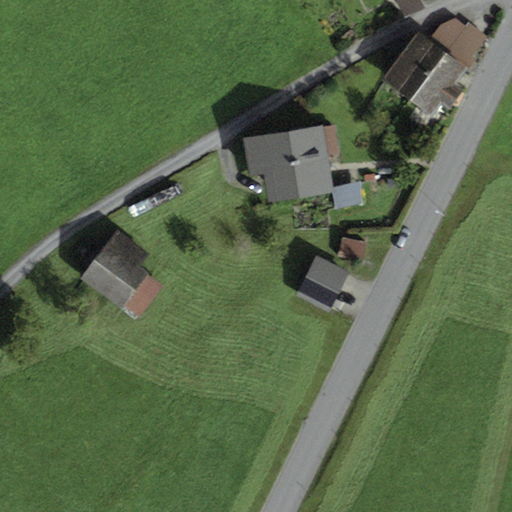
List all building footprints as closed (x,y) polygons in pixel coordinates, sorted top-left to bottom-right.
[(401,0),(407,12),(430,0),(401,0)] [(431,40),(446,52),(447,53),(465,30),(453,21),(442,26),(431,40)] [(447,53),(464,65),(469,68),(475,60),(471,57),(486,37),(469,24),(465,30),(447,53)] [(388,77),(414,97),(446,52),(431,40),(427,37),(425,39),(419,34),(388,77)] [(447,53),(446,52),(414,97),(431,109),(439,99),(449,107),(461,91),(450,84),(464,65),(447,53)] [(323,128),(322,125),(291,130),(300,189),(324,185),(320,159),(328,158),(327,152),(337,151),(333,127),(323,128)] [(300,189),(291,130),(245,139),(251,171),(271,167),(275,193),(300,189)] [(359,184),(334,190),(337,207),(361,202),(359,184)] [(139,314),(161,286),(135,267),(146,254),(120,234),(87,277),(123,305),(125,303),(139,314)] [(343,239),(340,257),(364,261),(367,243),(343,239)] [(327,308),(345,272),(319,259),(301,295),(327,308)]
